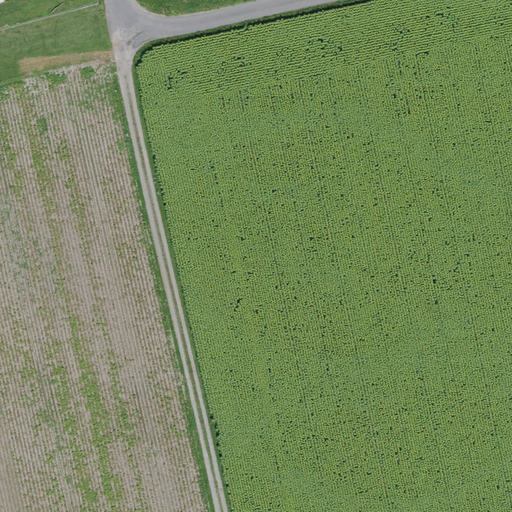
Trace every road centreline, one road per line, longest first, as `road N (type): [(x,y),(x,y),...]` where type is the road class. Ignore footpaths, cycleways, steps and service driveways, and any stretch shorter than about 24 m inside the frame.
road 1 (track): [(126,30),(122,74),(220,511)]
road 2 (unclassified): [(123,0),(126,30),(308,0)]
